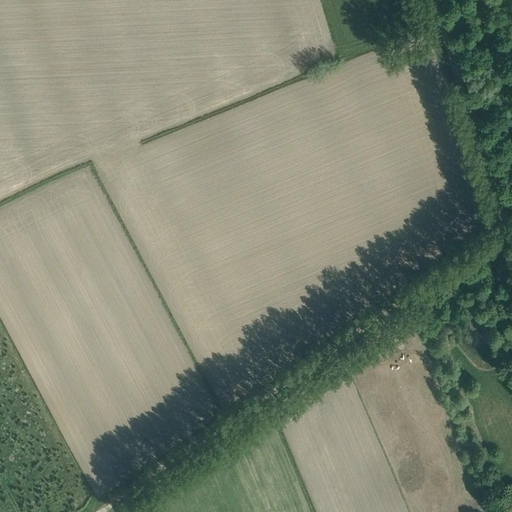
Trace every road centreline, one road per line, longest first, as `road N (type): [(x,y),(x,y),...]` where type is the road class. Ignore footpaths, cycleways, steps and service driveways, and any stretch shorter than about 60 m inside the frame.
road 1 (track): [(508,224),(112,511)]
road 2 (track): [(435,0),(508,224)]
